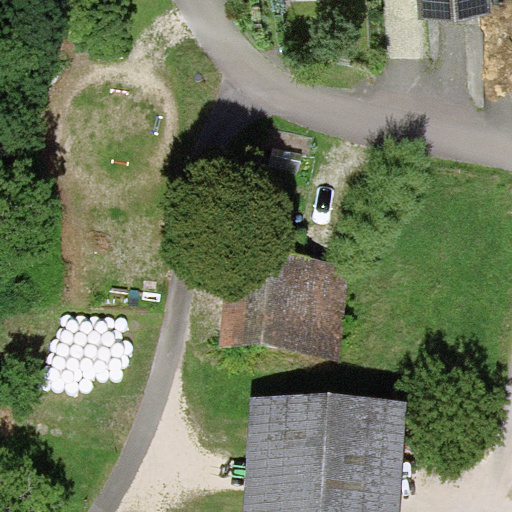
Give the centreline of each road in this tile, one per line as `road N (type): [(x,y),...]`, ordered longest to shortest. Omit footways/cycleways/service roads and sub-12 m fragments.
road 1 (track): [(101,511),(161,407),(209,166),(251,81)]
road 2 (unclassified): [(189,0),(251,81),(281,104),(405,145),(511,162)]
